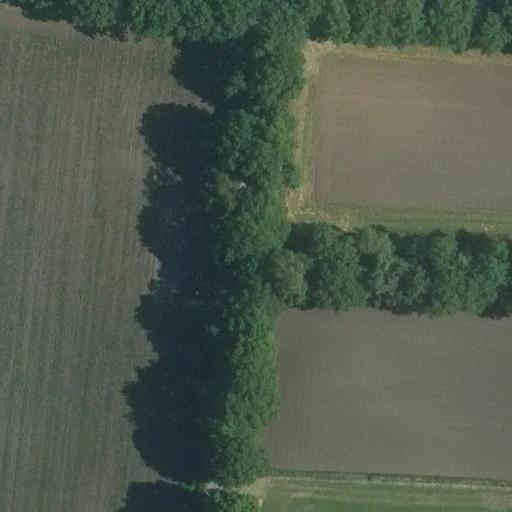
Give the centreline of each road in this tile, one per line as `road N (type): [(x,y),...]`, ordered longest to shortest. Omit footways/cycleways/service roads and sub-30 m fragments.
road 1 (track): [(263,0),(210,511)]
road 2 (unclassified): [(303,0),(436,13),(482,0)]
